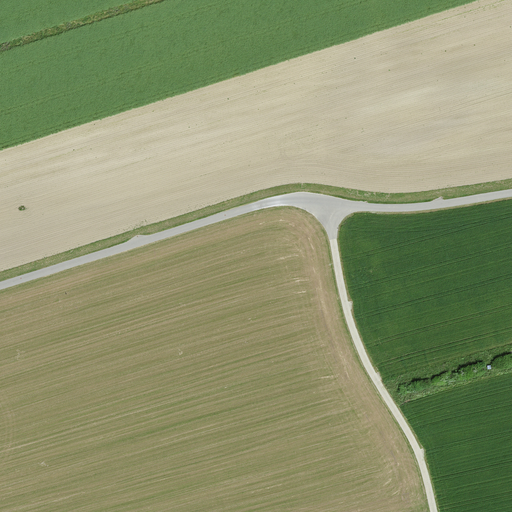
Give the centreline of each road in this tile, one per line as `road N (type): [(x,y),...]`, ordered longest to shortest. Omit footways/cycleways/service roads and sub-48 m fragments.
road 1 (unclassified): [(511,192),(416,207),(279,200),(0,285)]
road 2 (track): [(324,201),(347,322),(415,456),(431,511)]
